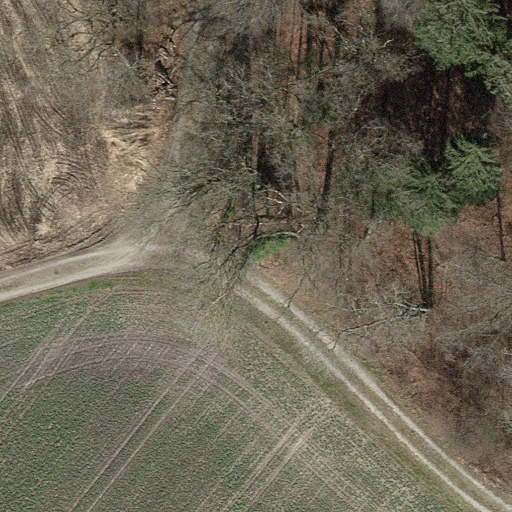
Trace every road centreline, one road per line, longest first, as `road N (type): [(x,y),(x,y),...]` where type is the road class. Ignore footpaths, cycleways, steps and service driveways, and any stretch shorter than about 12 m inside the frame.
road 1 (track): [(0,291),(165,242),(250,285),(496,511)]
road 2 (track): [(165,242),(209,0)]
